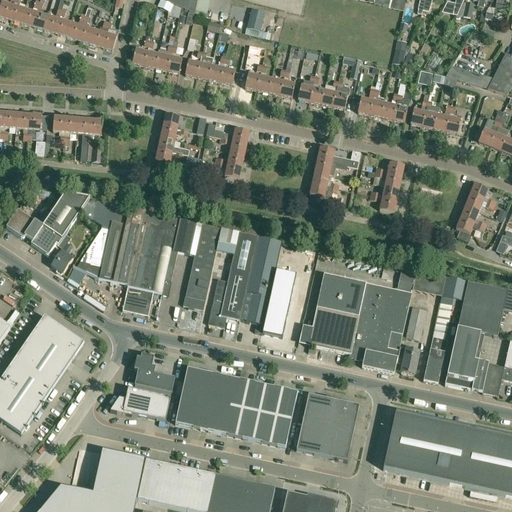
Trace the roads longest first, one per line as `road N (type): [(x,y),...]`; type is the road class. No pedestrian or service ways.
road 1 (residential): [(511,188),(461,168),(113,95)]
road 2 (unclassified): [(76,419),(95,430),(362,489)]
road 3 (unclassified): [(385,388),(130,334)]
road 4 (unclassified): [(130,334),(0,253)]
road 5 (residential): [(0,32),(104,62),(113,95)]
road 6 (unclassified): [(511,416),(385,388)]
